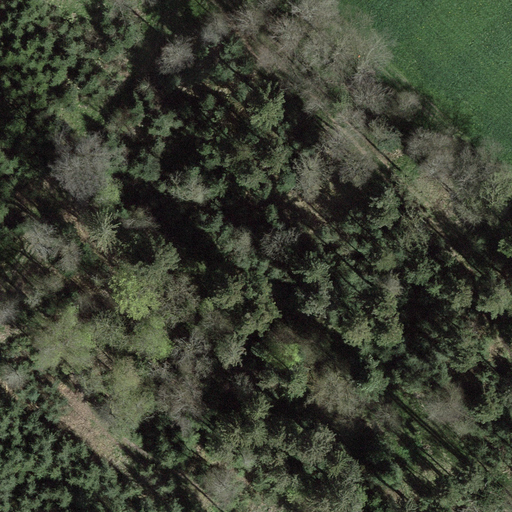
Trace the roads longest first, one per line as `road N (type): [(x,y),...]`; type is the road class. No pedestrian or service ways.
road 1 (track): [(0,317),(193,0)]
road 2 (track): [(352,0),(511,145)]
